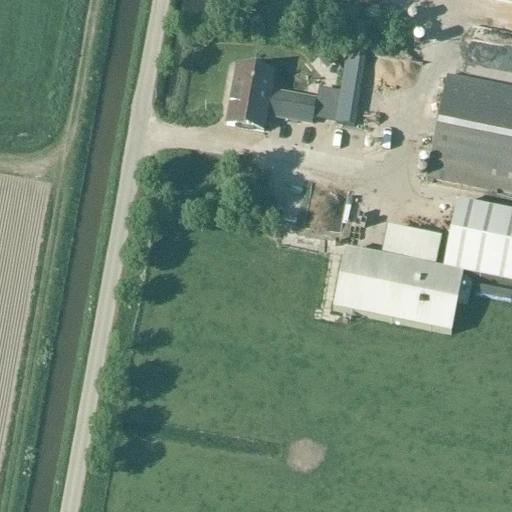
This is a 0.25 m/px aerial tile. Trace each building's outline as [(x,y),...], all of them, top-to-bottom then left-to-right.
[(391,0),(378,0),(378,9),(404,12),(405,2),(391,0)] [(470,0),(454,0),(449,15),(463,20),(470,0)] [(339,94),(334,126),(353,129),(365,55),(346,52),(339,94)] [(237,71),(226,127),(263,134),(266,117),(270,93),(273,78),(237,71)] [(511,196),(511,91),(446,78),(425,181),(496,195),(497,193),(511,196)] [(403,118),(405,85),(377,83),(375,116),(403,118)] [(284,96),(280,120),(312,125),(316,101),(284,96)] [(443,274),(345,254),(333,312),(452,336),(463,278),(511,287),(511,217),(456,206),(443,274)] [(313,311),(313,300),(284,300),(284,311),(313,311)]
